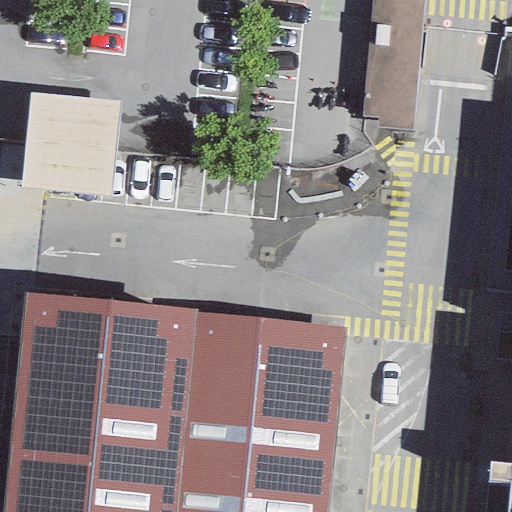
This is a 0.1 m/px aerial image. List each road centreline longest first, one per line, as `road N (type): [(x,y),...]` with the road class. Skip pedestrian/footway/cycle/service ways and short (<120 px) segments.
road 1 (unknown): [(351,0),(316,163)]
road 2 (unknown): [(166,0),(157,120)]
